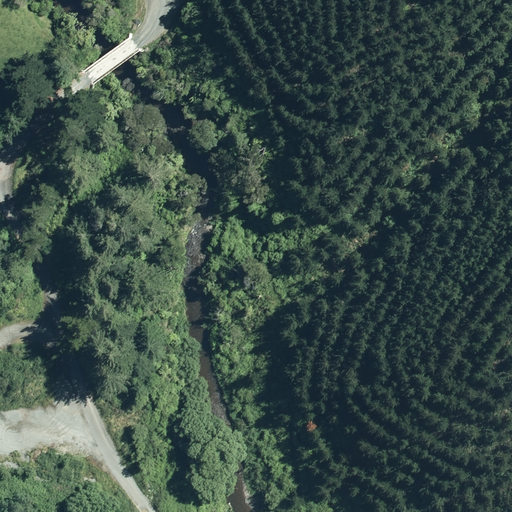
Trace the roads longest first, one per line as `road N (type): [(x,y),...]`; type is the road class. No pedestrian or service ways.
road 1 (track): [(147,511),(126,489),(53,342),(0,331)]
road 2 (unclassified): [(0,155),(28,123),(137,42),(144,0)]
road 3 (track): [(53,342),(9,194),(9,145)]
